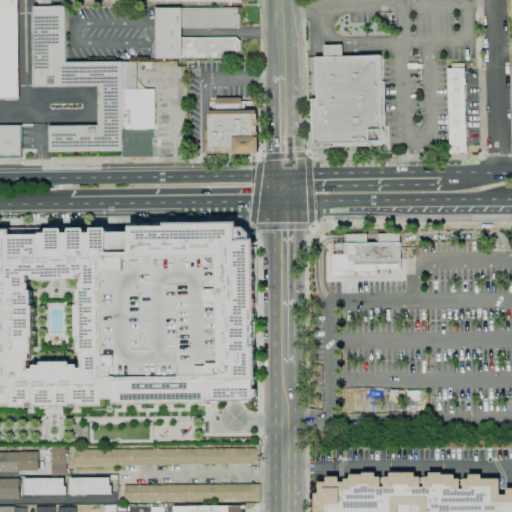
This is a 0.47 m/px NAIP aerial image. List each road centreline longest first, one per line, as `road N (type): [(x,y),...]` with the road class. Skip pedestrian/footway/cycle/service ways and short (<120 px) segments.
road 1 (primary): [(283,173),(0,175)]
road 2 (primary): [(283,203),(511,201)]
road 3 (primary): [(71,207),(283,203)]
road 4 (residential): [(491,0),(497,171)]
road 5 (primary): [(284,363),(283,203)]
road 6 (primary): [(443,172),(283,173)]
road 7 (primary): [(285,511),(284,363)]
